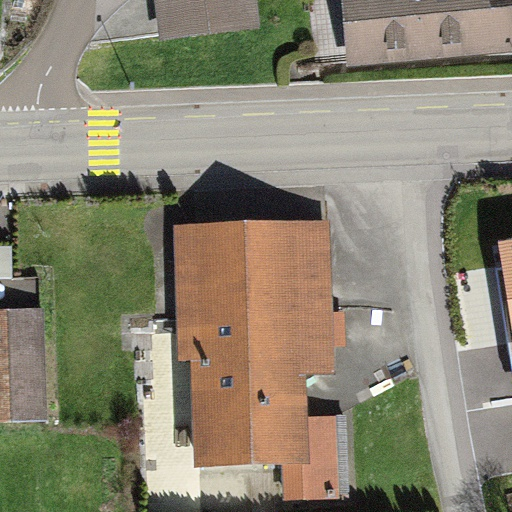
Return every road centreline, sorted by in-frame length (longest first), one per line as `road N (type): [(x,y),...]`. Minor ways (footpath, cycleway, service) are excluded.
road 1 (primary): [(511,125),(33,146)]
road 2 (residential): [(75,0),(37,102),(33,146)]
